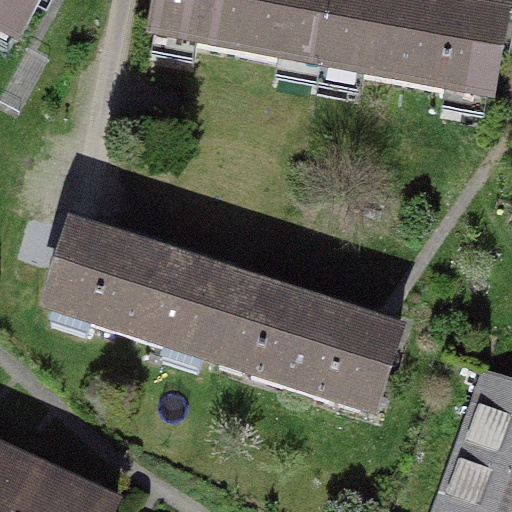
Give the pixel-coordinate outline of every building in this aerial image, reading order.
[(39,0),(0,0),(0,32),(17,41),(39,0)] [(158,0),(152,32),(322,64),(333,0),(158,0)] [(503,21),(388,0),(333,0),(322,64),(489,95),(503,21)] [(210,361),(233,288),(71,236),(47,308),(210,361)] [(233,288),(210,361),(372,413),(395,340),(233,288)] [(511,511),(511,412),(470,398),(430,511),(511,511)] [(0,511),(114,511),(115,510),(0,457),(0,511)]
